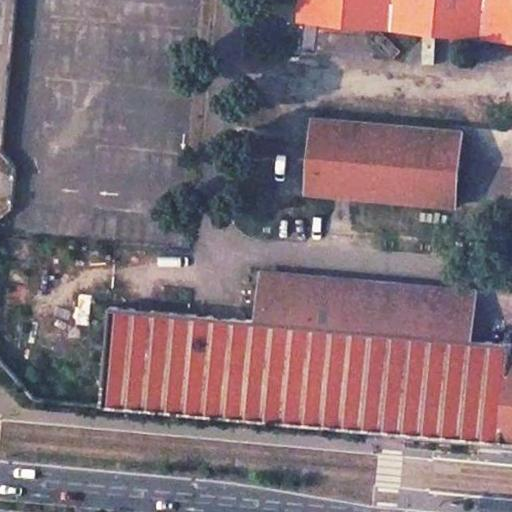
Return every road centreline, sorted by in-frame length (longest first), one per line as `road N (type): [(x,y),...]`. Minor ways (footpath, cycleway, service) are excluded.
road 1 (unknown): [(215,197),(72,183),(25,161),(20,116),(37,0)]
road 2 (tertiary): [(308,511),(0,482)]
road 3 (unknown): [(39,0),(165,15)]
